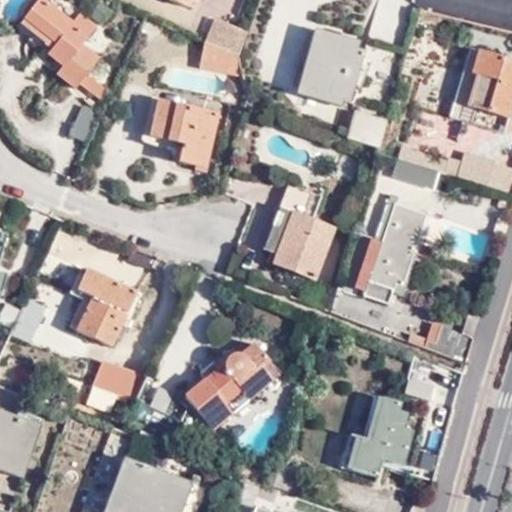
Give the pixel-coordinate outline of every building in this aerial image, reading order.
[(44,0),(38,0),(24,20),(55,45),(51,50),(47,55),(62,67),(56,75),(75,91),(100,58),(83,45),(97,28),(79,14),(73,22),(44,0)] [(168,0),(189,9),(193,0),(168,0)] [(240,59),(249,34),(214,19),(203,43),(240,59)] [(55,45),(24,20),(19,25),(51,50),(55,45)] [(358,51),(321,40),(304,99),(341,110),(358,51)] [(245,77),(240,59),(203,43),(199,68),(245,77)] [(504,134),(511,107),(511,71),(502,69),(505,60),(469,49),(449,118),(504,134)] [(206,168),(218,116),(158,102),(150,137),(183,145),(179,161),(206,168)] [(382,134),(386,122),(355,113),(352,125),(382,134)] [(379,148),(382,134),(352,125),(347,139),(379,148)] [(434,190),(438,172),(398,160),(393,178),(434,190)] [(272,264),(315,281),(340,215),(317,206),(321,195),(290,184),(265,251),(275,255),(272,264)] [(402,288),(426,215),(393,204),(363,297),(388,306),(395,285),(402,288)] [(137,293),(87,270),(78,292),(92,298),(77,331),(112,347),(137,293)] [(10,336),(30,344),(46,308),(25,299),(10,336)] [(218,319),(206,334),(219,346),(232,330),(218,319)] [(465,364),(472,340),(466,336),(441,326),(435,343),(427,340),(424,349),(465,364)] [(281,376),(254,343),(240,355),(237,354),(234,354),(233,355),(231,356),(229,357),(227,359),(226,361),(225,363),(220,357),(201,372),(206,378),(204,380),(242,425),(278,395),(270,385),(281,376)] [(93,386),(136,401),(147,376),(103,360),(93,386)] [(189,395),(147,376),(136,401),(122,432),(165,448),(189,395)] [(410,381),(406,394),(430,401),(434,389),(410,381)] [(399,412),(401,404),(378,398),(366,442),(350,437),(342,468),(379,478),(383,460),(404,466),(413,432),(403,430),(407,414),(399,412)] [(0,474),(24,483),(40,440),(0,424),(0,474)] [(273,487),(307,500),(316,477),(280,464),(273,487)] [(186,511),(195,491),(126,468),(110,511),(186,511)]
